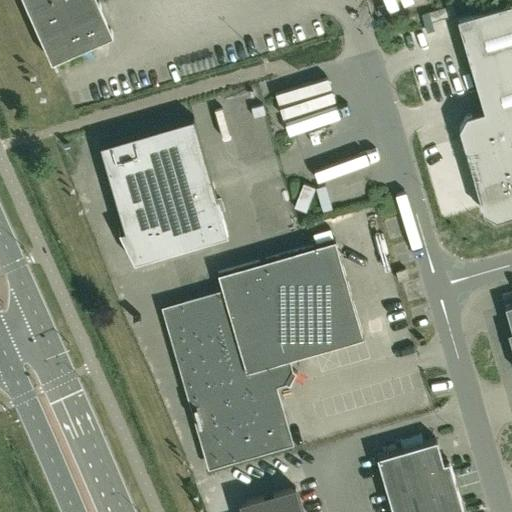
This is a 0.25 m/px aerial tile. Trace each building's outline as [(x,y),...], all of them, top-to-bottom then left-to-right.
[(113,32),(98,0),(25,0),(52,60),(113,32)] [(511,0),(457,17),(484,109),(466,114),(459,127),(484,210),(496,217),(511,212),(511,0)] [(87,92),(113,80),(109,71),(83,84),(87,92)] [(424,72),(415,74),(423,102),(432,100),(424,72)] [(117,229),(133,261),(227,233),(193,116),(99,144),(123,225),(117,229)] [(166,307),(202,433),(210,462),(289,440),(273,385),(283,382),(286,384),(296,371),(293,369),(289,357),(363,336),(335,238),(218,272),(223,291),(166,307)] [(408,278),(405,268),(396,271),(399,280),(408,278)] [(443,461),(436,437),(377,454),(393,511),(458,511),(457,508),(462,506),(448,459),(443,461)] [(302,511),(295,486),(241,502),(243,511),(302,511)]
